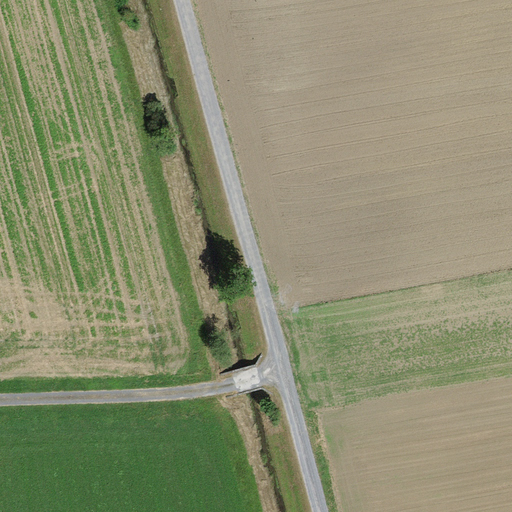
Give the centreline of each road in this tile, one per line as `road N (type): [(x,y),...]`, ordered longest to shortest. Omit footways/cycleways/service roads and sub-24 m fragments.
road 1 (track): [(281,377),(180,0)]
road 2 (track): [(281,377),(122,396),(0,399)]
road 3 (track): [(316,511),(281,377)]
